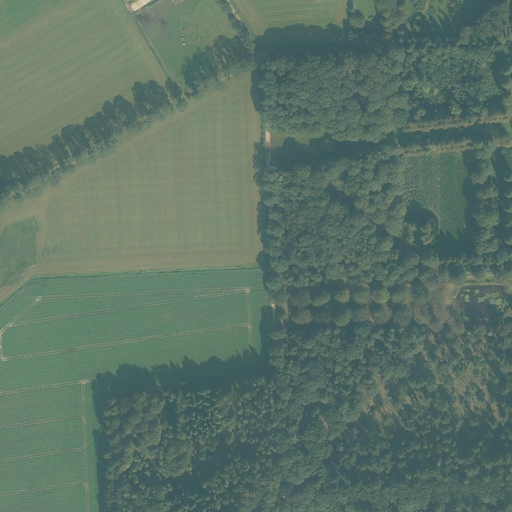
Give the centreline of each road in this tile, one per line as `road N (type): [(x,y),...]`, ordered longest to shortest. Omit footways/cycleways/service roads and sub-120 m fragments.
road 1 (track): [(279,492),(264,72),(257,55)]
road 2 (track): [(257,55),(29,182),(0,210)]
road 3 (unclassified): [(249,511),(279,492),(511,477)]
